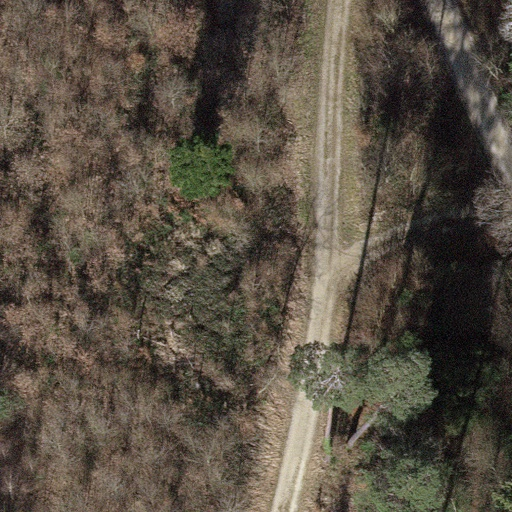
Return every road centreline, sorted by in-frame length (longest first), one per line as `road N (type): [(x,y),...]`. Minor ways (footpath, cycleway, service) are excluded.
road 1 (track): [(281,511),(325,301),(324,160),(346,0)]
road 2 (track): [(325,301),(377,247),(468,221),(511,223)]
road 3 (track): [(511,138),(451,0)]
